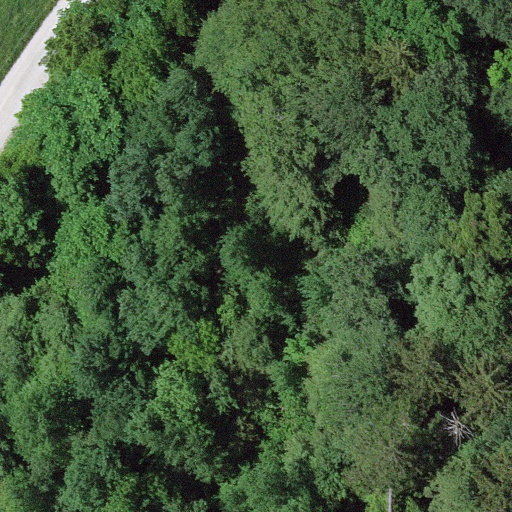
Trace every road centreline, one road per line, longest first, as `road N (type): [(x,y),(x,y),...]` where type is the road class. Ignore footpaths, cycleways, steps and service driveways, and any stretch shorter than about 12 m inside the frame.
road 1 (track): [(0,336),(166,119)]
road 2 (track): [(0,133),(87,0)]
